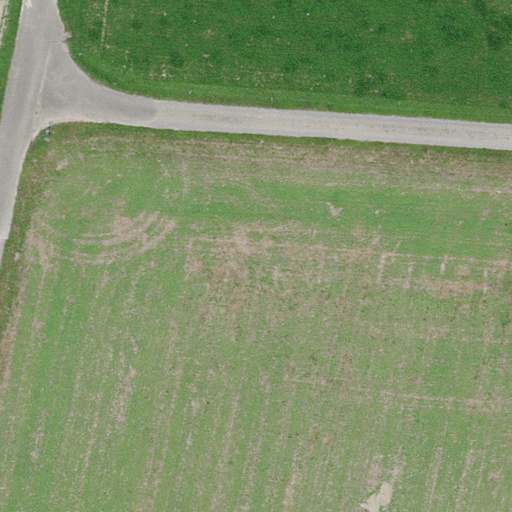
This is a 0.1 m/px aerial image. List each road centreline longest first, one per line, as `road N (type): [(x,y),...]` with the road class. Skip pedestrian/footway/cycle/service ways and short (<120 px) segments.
road 1 (track): [(24,102),(511,142)]
road 2 (track): [(0,229),(24,102)]
